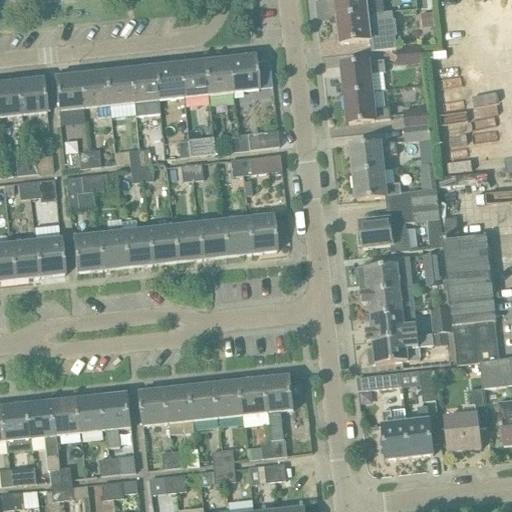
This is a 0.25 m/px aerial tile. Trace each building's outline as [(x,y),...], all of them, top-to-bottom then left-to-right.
[(334,0),(337,19),(367,16),(365,0),(334,0)] [(367,16),(337,19),(340,46),(369,42),(371,54),(396,51),(395,38),(392,13),(367,16)] [(432,15),(421,16),(422,28),(434,27),(432,15)] [(422,65),(420,48),(397,51),(398,68),(422,65)] [(238,60),(229,61),(233,96),(258,93),(254,55),(237,57),(238,60)] [(208,98),(233,96),(229,61),(220,62),(220,59),(204,61),(208,98)] [(204,61),(188,63),(188,66),(179,67),(183,101),(208,98),(204,61)] [(342,67),(346,96),(371,93),(369,76),(385,74),(384,62),(342,67)] [(158,104),(183,101),(179,67),(170,68),(170,64),(154,66),(158,104)] [(160,118),(158,104),(154,66),(138,68),(139,71),(130,72),(133,106),(135,120),(160,118)] [(133,106),(130,72),(121,73),(120,69),(104,71),(108,109),(133,106)] [(108,109),(104,71),(88,73),(89,77),(80,78),(83,112),(108,109)] [(83,112),(80,78),(71,79),(71,75),(54,77),(58,115),(83,112)] [(26,84),(17,85),(21,119),(46,116),(42,78),(26,80),(26,84)] [(8,82),(0,83),(0,121),(21,119),(17,85),(9,85),(8,82)] [(371,93),(346,96),(349,126),(390,122),(389,110),(373,112),(371,93)] [(403,113),(405,130),(429,127),(427,110),(403,113)] [(433,167),(429,127),(405,130),(405,131),(403,131),(405,146),(419,145),(422,168),(433,167)] [(277,134),(248,137),(250,153),(279,150),(277,134)] [(239,154),(250,153),(248,137),(237,138),(239,154)] [(229,155),(239,154),(237,138),(227,139),(229,155)] [(188,143),(189,160),(214,157),(213,141),(188,143)] [(179,161),(189,160),(188,143),(178,144),(179,161)] [(351,149),(354,175),(383,172),(381,157),(396,156),(395,144),(380,146),(351,149)] [(159,163),(158,151),(138,153),(140,169),(150,168),(150,164),(159,163)] [(88,154),(90,171),(100,170),(99,153),(88,154)] [(130,170),(140,169),(138,153),(128,154),(130,170)] [(79,172),(90,171),(88,154),(78,155),(79,172)] [(263,160),(251,161),(252,177),(265,176),(281,174),(279,158),(263,160)] [(36,160),(25,161),(27,178),(37,177),(36,160)] [(17,179),(27,178),(25,161),(15,162),(17,179)] [(240,162),(242,179),(252,178),(252,177),(251,161),(240,162)] [(242,179),(240,162),(230,163),(231,180),(242,179)] [(191,168),(192,184),(203,183),(201,166),(191,168)] [(413,195),(415,209),(438,206),(433,167),(422,168),(420,168),(423,194),(413,195)] [(150,168),(140,169),(142,185),(152,184),(150,168)] [(192,184),(191,168),(180,169),(182,185),(192,184)] [(140,169),(130,170),(132,186),(142,185),(140,169)] [(392,211),(415,209),(413,195),(401,197),(400,185),(384,186),(383,172),(354,175),(358,203),(386,200),(386,198),(390,198),(392,211)] [(93,194),(103,194),(101,177),(91,178),(93,194)] [(95,212),(93,194),(91,178),(67,181),(70,214),(95,212)] [(54,183),(29,185),(30,202),(39,201),(40,205),(56,204),(54,183)] [(19,203),(30,202),(29,185),(18,186),(19,203)] [(439,220),(438,206),(415,209),(416,223),(426,222),(426,225),(429,252),(443,250),(439,220)] [(443,251),(444,256),(448,293),(449,305),(450,311),(453,334),(457,370),(480,368),(511,364),(511,359),(500,361),(496,323),(497,323),(487,238),(460,241),(457,219),(447,221),(445,206),(438,207),(443,250),(443,251)] [(415,209),(392,211),(394,226),(389,227),(389,222),(360,226),(361,235),(358,236),(359,247),(362,247),(363,251),(391,248),(392,256),(411,254),(407,227),(426,225),(426,222),(416,223),(415,209)] [(247,221),(251,257),(276,255),(272,218),(247,221)] [(226,260),(251,257),(247,221),(222,224),(226,260)] [(126,271),(122,234),(121,222),(107,224),(108,236),(98,237),(102,274),(126,271)] [(201,263),(226,260),(222,224),(197,226),(201,263)] [(176,266),(201,263),(197,226),(172,229),(176,266)] [(147,232),(151,268),(176,266),(172,229),(147,232)] [(126,271),(151,268),(147,232),(122,234),(126,271)] [(76,277),(102,274),(98,237),(72,240),(76,277)] [(60,241),(35,244),(39,281),(64,278),(60,241)] [(10,247),(14,283),(39,281),(35,244),(10,247)] [(0,284),(14,283),(10,247),(0,247),(0,284)] [(432,288),(441,287),(439,262),(429,263),(432,288)] [(367,286),(368,295),(383,294),(400,292),(397,267),(359,271),(361,287),(367,286)] [(413,290),(400,292),(383,294),(368,295),(362,296),(363,306),(369,306),(370,319),(387,317),(403,316),(415,314),(413,290)] [(438,294),(440,312),(450,311),(449,305),(448,293),(438,294)] [(440,312),(430,313),(433,337),(446,335),(453,334),(450,311),(440,312)] [(405,340),(417,339),(415,314),(403,316),(387,317),(370,319),(372,333),(369,333),(370,343),(405,339),(405,340)] [(446,335),(433,337),(417,339),(405,340),(405,339),(370,343),(370,344),(373,344),(374,352),(368,352),(370,368),(420,363),(418,350),(448,347),(446,335)] [(511,364),(480,368),(482,392),(484,402),(483,392),(511,388),(511,406),(499,408),(504,449),(505,449),(505,447),(511,445),(511,364)] [(435,404),(431,373),(419,374),(423,405),(435,404)] [(294,414),(290,376),(273,377),(273,381),(265,382),(268,416),(272,444),(273,460),(313,456),(311,440),(284,443),(281,415),(294,414)] [(402,389),(400,376),(357,381),(358,394),(402,389)] [(268,416),(265,382),(256,383),(255,380),(239,381),(244,419),(268,416)] [(244,419),(239,381),(224,383),(224,386),(215,387),(219,422),(244,419)] [(206,385),(190,387),(194,425),(219,422),(215,387),(206,388),(206,385)] [(190,387),(174,388),(175,392),(165,393),(169,427),(194,425),(190,387)] [(169,427),(165,393),(156,394),(156,390),(139,392),(143,430),(169,427)] [(487,430),(484,402),(482,392),(472,393),(473,409),(463,410),(464,418),(445,420),(449,455),(481,452),(479,431),(487,430)] [(111,399),(103,400),(109,452),(121,451),(119,433),(132,431),(128,393),(111,395),(111,399)] [(95,397),(77,399),(82,437),(106,434),(108,452),(109,452),(103,400),(95,400),(95,397)] [(82,437),(77,399),(61,401),(61,404),(53,405),(57,440),(82,437)] [(44,402),(28,404),(32,442),(45,441),(48,473),(50,473),(52,489),(62,488),(60,472),(57,440),(53,405),(44,406),(44,402)] [(32,442),(28,404),(12,406),(12,409),(3,410),(7,445),(8,456),(33,453),(32,442)] [(419,423),(407,425),(410,459),(433,457),(429,422),(427,409),(417,410),(419,423)] [(407,425),(405,411),(381,414),(383,428),(382,428),(386,462),(410,459),(407,425)] [(269,445),(261,445),(263,461),(273,460),(272,444),(269,445)] [(199,466),(197,450),(172,453),(173,469),(199,466)] [(224,469),(235,468),(233,452),(222,454),(224,469)] [(172,453),(162,454),(164,470),(173,469),(172,453)] [(214,470),(224,469),(222,454),(212,454),(214,470)] [(120,461),(110,462),(112,478),(122,477),(120,461)] [(112,478),(110,462),(100,463),(101,479),(112,478)] [(300,466),(275,468),(276,484),(302,482),(300,466)] [(235,468),(224,469),(226,486),(236,485),(235,468)] [(266,486),(276,484),(275,468),(264,469),(266,486)] [(226,486),(224,469),(214,470),(214,473),(200,475),(201,489),(211,489),(211,487),(226,486)] [(260,469),(251,470),(252,488),(262,487),(260,469)] [(61,472),(62,488),(72,486),(70,471),(61,472)] [(20,472),(9,473),(11,489),(22,488),(20,472)] [(11,489),(9,473),(0,474),(0,475),(1,490),(11,489)] [(177,494),(187,493),(186,478),(175,479),(177,494)] [(151,497),(177,494),(175,479),(150,482),(151,497)] [(137,483),(124,485),(126,498),(138,496),(137,483)] [(125,501),(123,485),(113,486),(114,502),(125,501)] [(103,503),(114,502),(113,486),(102,487),(103,503)] [(72,487),(62,488),(64,504),(74,503),(72,487)] [(62,488),(52,489),(53,505),(64,504),(62,488)] [(24,511),(24,495),(13,496),(14,511),(24,511)] [(14,511),(13,496),(3,497),(4,511),(14,511)]
